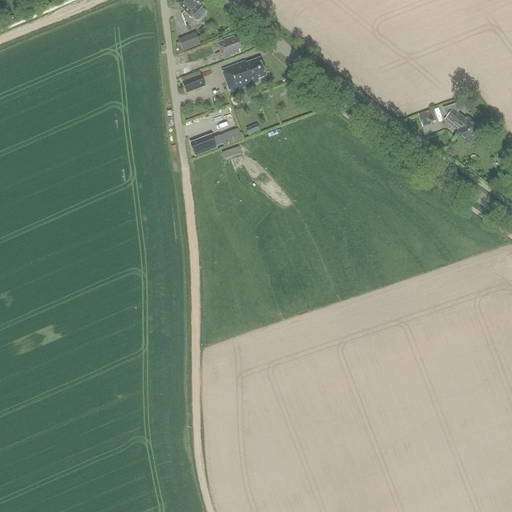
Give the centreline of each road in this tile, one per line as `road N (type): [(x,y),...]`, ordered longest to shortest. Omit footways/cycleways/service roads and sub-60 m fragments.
road 1 (tertiary): [(511,219),(307,70),(232,0)]
road 2 (track): [(186,169),(197,448),(209,511)]
road 3 (unclassified): [(163,0),(186,169)]
